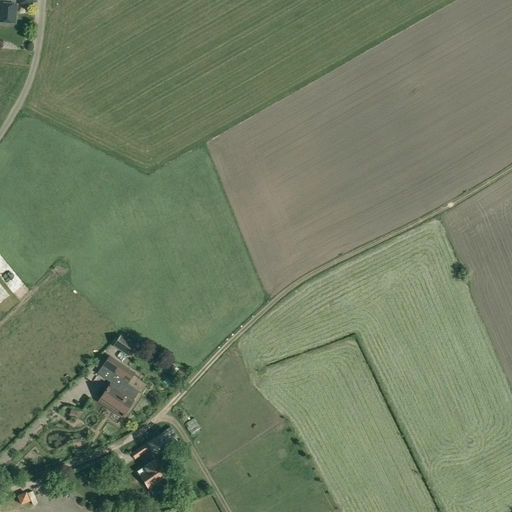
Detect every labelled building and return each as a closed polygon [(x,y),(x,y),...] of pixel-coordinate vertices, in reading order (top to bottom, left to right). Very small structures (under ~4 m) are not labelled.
[(36,5),(36,0),(0,0),(0,4),(0,22),(14,24),(16,4),(6,3),(6,2),(36,5)] [(17,38),(12,44),(20,52),(26,47),(17,38)] [(0,302),(18,321),(26,314),(5,292),(0,296),(0,302)] [(138,348),(120,336),(113,347),(131,359),(138,348)] [(122,417),(139,393),(127,384),(134,373),(110,356),(103,368),(107,371),(104,376),(108,379),(112,374),(117,377),(111,386),(110,385),(99,402),(122,417)] [(166,359),(163,366),(171,370),(174,362),(166,359)] [(179,439),(170,427),(146,444),(152,454),(179,439)] [(182,444),(178,439),(169,445),(172,450),(182,444)] [(148,487),(166,475),(156,460),(144,468),(138,471),(141,476),(141,477),(148,487)] [(22,504),(30,501),(26,493),(18,496),(22,504)]
